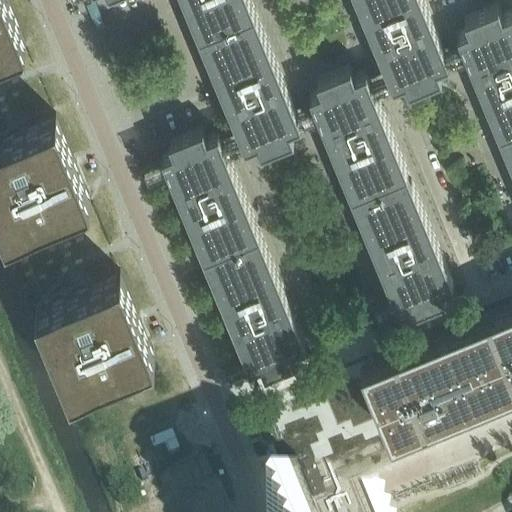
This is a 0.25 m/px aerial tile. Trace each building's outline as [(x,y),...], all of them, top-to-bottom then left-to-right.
[(0,0),(0,50),(26,40),(9,0),(0,0)] [(185,0),(199,33),(245,144),(257,139),(261,149),(278,142),(294,135),(290,125),(301,121),(251,0),(185,0)] [(358,0),(393,83),(404,78),(408,88),(425,81),(442,74),(438,64),(449,60),(424,0),(358,0)] [(469,25),(458,30),(511,161),(511,7),(502,11),(498,2),(482,8),(465,15),(469,25)] [(334,69),(317,76),(321,86),(310,91),(397,303),(409,298),(413,308),(430,301),(446,294),(442,284),(453,280),(408,170),(366,68),(354,72),(350,63),(334,69)] [(0,135),(0,216),(6,231),(49,213),(91,196),(87,188),(75,158),(56,112),(13,130),(0,135)] [(295,346),(306,341),(218,129),(207,134),(203,124),(186,131),(169,138),(173,147),(162,152),(205,258),(250,364),(261,359),(265,369),(282,362),(299,355),(295,346)] [(78,286),(36,304),(71,388),(155,353),(152,344),(140,316),(120,269),(78,286)] [(511,299),(368,358),(360,361),(385,421),(391,435),(398,432),(511,384),(511,299)] [(272,413),(254,420),(263,442),(281,435),(272,413)] [(390,511),(386,503),(364,511),(390,511)]
